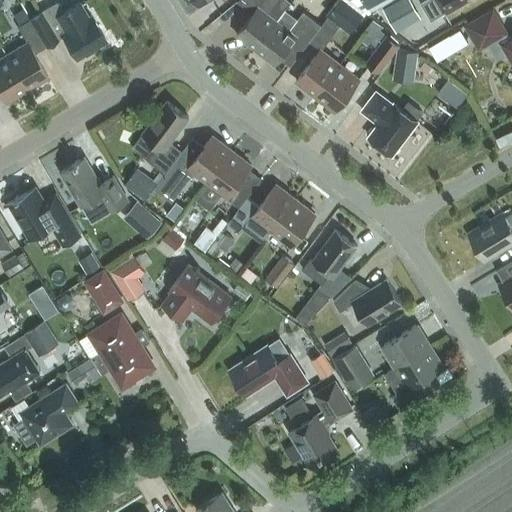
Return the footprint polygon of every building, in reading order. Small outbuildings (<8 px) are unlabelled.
[(237,34),(256,49),(278,20),(267,11),(275,0),(238,0),(253,12),(237,34)] [(340,25),(351,32),(364,15),(344,0),(338,0),(328,13),(342,23),(340,25)] [(392,24),(416,9),(410,0),(398,0),(384,9),(392,24)] [(423,0),(420,2),(431,20),(445,12),(446,14),(469,0),(423,0)] [(57,37),(62,34),(75,56),(82,52),(83,54),(106,40),(90,14),(88,16),(79,2),(65,10),(61,3),(56,2),(29,18),(45,45),(57,38),(57,37)] [(22,8),(12,14),(19,24),(29,18),(22,8)] [(278,20),(256,49),(275,63),(291,42),(302,50),(321,24),(304,11),(298,18),(285,9),(278,20)] [(511,57),(511,36),(510,38),(506,31),(507,31),(493,9),(467,24),(480,47),(488,42),(495,54),(503,56),(509,53),(511,57)] [(26,88),(47,75),(33,52),(45,45),(29,18),(19,24),(17,25),(27,42),(6,54),(26,88)] [(379,71),(400,44),(386,34),(366,61),(379,71)] [(424,55),(430,59),(437,55),(437,48),(430,44),(424,48),(424,55)] [(316,94),(340,63),(321,48),(297,80),(316,94)] [(415,70),(418,52),(397,49),(394,67),(415,70)] [(0,92),(5,101),(26,88),(6,54),(0,57),(0,92)] [(360,78),(340,63),(316,94),(335,109),(360,78)] [(447,79),(437,93),(457,107),(468,93),(447,79)] [(379,122),(369,135),(393,153),(418,120),(416,118),(422,111),(408,100),(403,108),(394,102),(394,103),(377,90),(362,109),(379,122)] [(182,150),(170,141),(189,117),(167,101),(143,132),(158,144),(147,159),(165,172),(182,150)] [(418,133),(412,142),(421,149),(435,131),(421,120),(414,130),(418,133)] [(232,150),(213,135),(195,158),(184,149),(155,187),(170,198),(192,169),(208,182),(232,150)] [(252,165),(232,150),(208,182),(240,206),(249,193),(237,184),(252,165)] [(85,157),(61,171),(82,205),(100,194),(110,210),(128,199),(113,175),(101,183),(85,157)] [(149,196),(159,177),(137,165),(126,184),(149,196)] [(253,215),(272,230),(296,199),(276,184),(259,206),(248,198),(228,223),(240,232),(253,215)] [(81,234),(56,192),(44,199),(36,186),(5,205),(5,206),(8,205),(28,239),(25,240),(26,241),(52,226),(63,244),(81,234)] [(292,245),(316,213),(296,199),(272,230),(292,245)] [(162,222),(137,200),(122,216),(147,238),(162,222)] [(511,243),(511,212),(506,216),(503,212),(469,232),(485,260),(511,243)] [(165,237),(179,245),(185,234),(171,226),(165,237)] [(0,254),(12,248),(0,227),(0,254)] [(194,241),(205,250),(216,235),(205,227),(194,241)] [(311,256),(302,268),(303,269),(305,267),(323,281),(322,282),(319,286),(307,302),(318,311),(332,296),(352,276),(343,270),(341,268),(358,246),(335,229),(314,257),(311,256)] [(101,263),(93,250),(83,256),(91,269),(101,263)] [(134,255),(131,251),(107,266),(129,299),(146,288),(138,276),(146,271),(135,254),(134,255)] [(295,263),(283,254),(266,277),(278,286),(295,263)] [(230,264),(236,269),(242,262),(235,257),(230,264)] [(24,268),(17,258),(4,267),(10,277),(24,268)] [(169,290),(172,291),(163,304),(183,319),(192,307),(212,322),(231,296),(189,264),(169,290)] [(103,272),(88,282),(105,309),(120,299),(103,272)] [(368,323),(402,302),(387,278),(365,292),(355,280),(334,300),(340,311),(355,302),(368,323)] [(511,303),(511,278),(501,285),(511,303)] [(0,333),(0,312),(11,305),(0,288),(0,333)] [(55,302),(43,309),(47,316),(59,309),(55,302)] [(307,302),(301,311),(311,318),(318,311),(307,302)] [(120,318),(95,334),(104,348),(91,357),(101,374),(115,366),(124,380),(150,364),(120,318)] [(38,353),(57,341),(44,320),(25,332),(38,353)] [(384,344),(397,365),(429,345),(416,325),(384,344)] [(342,346),(335,336),(325,342),(331,353),(342,346)] [(333,357),(352,387),(375,373),(357,343),(333,357)] [(250,392),(276,375),(288,394),(308,381),(290,353),(279,360),(269,344),(233,367),(250,392)] [(442,366),(429,345),(397,365),(404,376),(395,382),(401,391),(392,396),(400,410),(428,393),(420,380),(442,366)] [(0,364),(0,394),(10,388),(17,398),(31,390),(26,381),(41,372),(26,348),(0,364)] [(320,377),(335,369),(325,351),(310,359),(320,377)] [(75,384),(85,377),(82,372),(77,365),(67,372),(72,379),(75,384)] [(322,424),(331,419),(332,421),(352,408),(335,381),(315,394),(325,410),(317,415),(316,415),(291,431),(312,465),(338,449),(322,424)] [(67,383),(21,411),(26,419),(17,424),(28,441),(36,435),(41,443),(73,423),(66,411),(79,403),(67,383)] [(302,395),(285,406),(292,418),(309,408),(302,395)] [(384,421),(376,408),(363,416),(371,429),(384,421)] [(235,511),(222,491),(197,507),(199,511),(235,511)]
